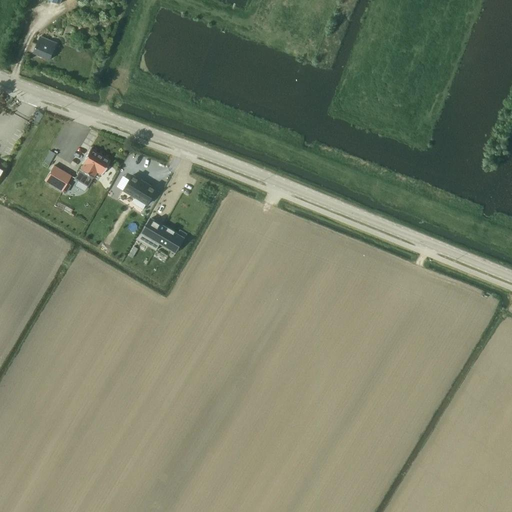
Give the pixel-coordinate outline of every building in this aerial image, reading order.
[(50,60),(57,42),(40,36),(33,53),(50,60)] [(79,170),(74,179),(87,186),(92,178),(96,172),(101,175),(109,161),(90,149),(81,163),(83,164),(79,170)] [(53,166),(44,181),(58,189),(61,191),(66,183),(70,176),(53,166)] [(133,175),(123,191),(147,205),(156,189),(133,175)] [(142,232),(138,240),(141,242),(148,246),(156,251),(160,244),(171,250),(180,236),(174,232),(175,231),(168,228),(162,225),(162,227),(151,220),(152,219),(151,218),(142,232)]
